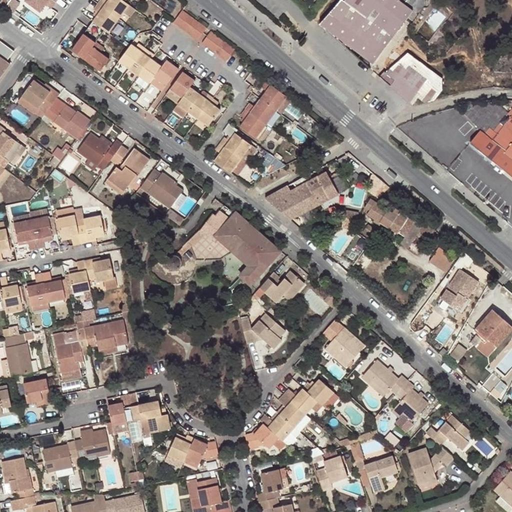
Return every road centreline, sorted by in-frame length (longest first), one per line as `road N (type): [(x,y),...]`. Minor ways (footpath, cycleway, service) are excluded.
road 1 (tertiary): [(371,144),(199,0)]
road 2 (residential): [(352,296),(511,440)]
road 3 (residential): [(0,435),(85,419),(81,396),(175,375)]
road 4 (residential): [(194,167),(246,93),(162,28)]
road 5 (residential): [(38,52),(194,167)]
road 6 (tertiary): [(511,266),(371,144)]
road 7 (residential): [(226,418),(352,296)]
road 8 (residential): [(225,190),(352,296)]
road 9 (residential): [(371,144),(407,116),(451,101),(511,95)]
